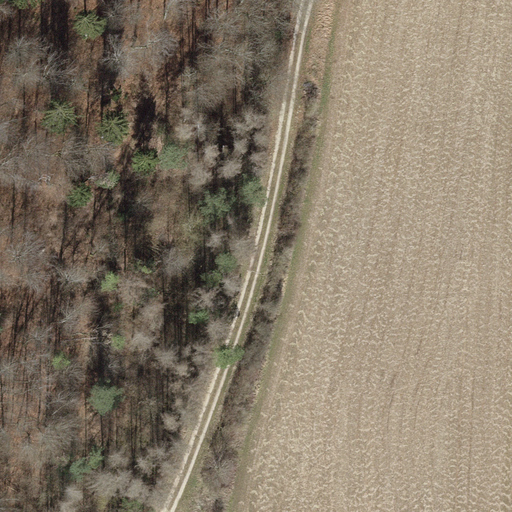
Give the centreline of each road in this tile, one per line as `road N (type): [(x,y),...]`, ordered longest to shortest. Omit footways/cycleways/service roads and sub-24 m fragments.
road 1 (track): [(188,511),(264,308),(325,0)]
road 2 (track): [(0,357),(108,196),(215,0)]
